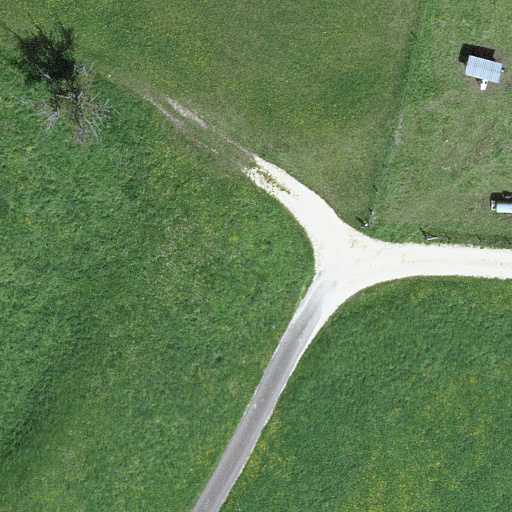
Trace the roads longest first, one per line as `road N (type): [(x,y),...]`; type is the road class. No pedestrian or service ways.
road 1 (track): [(356,273),(217,511)]
road 2 (track): [(511,287),(356,273)]
